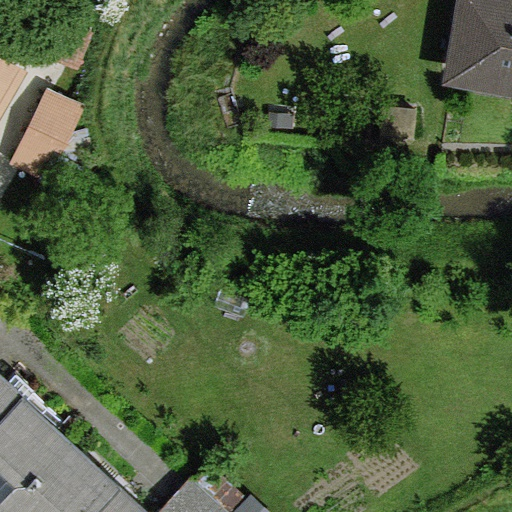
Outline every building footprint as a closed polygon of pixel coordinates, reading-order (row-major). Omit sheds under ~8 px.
[(511,0),(470,0),(458,75),(511,84),(511,0)] [(0,54),(0,108),(23,67),(0,54)] [(84,100),(54,84),(15,160),(45,174),(84,100)] [(156,511),(0,369),(0,511),(156,511)] [(254,484),(244,499),(197,465),(163,511),(272,511),(280,503),(254,484)]
